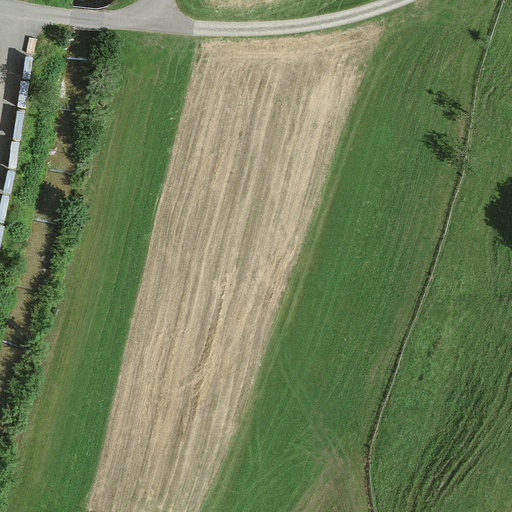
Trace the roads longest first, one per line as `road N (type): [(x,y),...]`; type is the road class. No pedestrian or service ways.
road 1 (track): [(156,24),(290,27),(399,0)]
road 2 (track): [(156,24),(17,14)]
